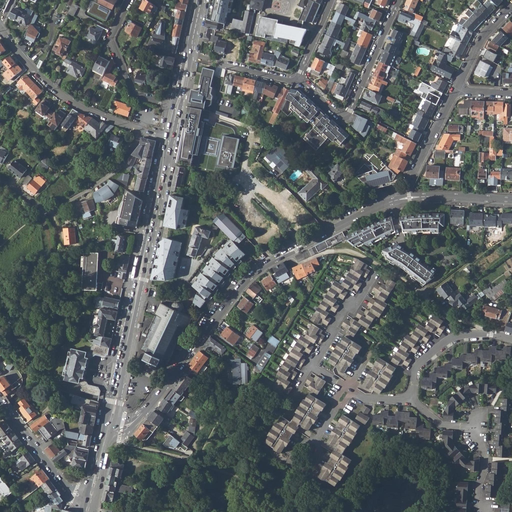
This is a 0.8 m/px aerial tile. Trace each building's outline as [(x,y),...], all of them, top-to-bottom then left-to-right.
[(0,0),(0,7),(4,13),(4,12),(10,0),(0,0)] [(101,0),(101,2),(113,8),(117,0),(101,0)] [(147,0),(144,0),(140,8),(150,13),(153,8),(157,11),(159,8),(147,0)] [(212,0),(208,20),(225,24),(227,12),(231,13),(231,8),(229,8),(230,1),(233,2),(233,0),(212,0)] [(251,7),(263,10),(265,1),(261,0),(251,0),(251,4),(248,4),(247,9),(250,10),(251,7)] [(312,23),(322,0),(300,0),(299,6),(304,8),(299,20),(303,21),(312,23)] [(407,0),(404,9),(413,13),(418,0),(422,0),(429,3),(430,1),(428,0),(407,0)] [(483,5),(491,13),(494,10),(493,9),(495,5),(497,7),(503,2),(501,0),(491,0),(489,2),(488,0),(483,5)] [(177,1),(175,9),(178,10),(186,12),(188,5),(180,3),(180,2),(177,1)] [(98,3),(95,2),(91,12),(107,19),(112,9),(98,3)] [(68,13),(74,16),(79,6),(73,3),(68,13)] [(473,13),(481,20),(484,17),(487,18),(491,13),(483,5),(481,3),(478,6),(479,6),(478,8),(473,13)] [(336,12),(345,16),(349,8),(340,4),(336,12)] [(15,7),(10,17),(15,20),(16,19),(27,25),(29,20),(31,21),(33,17),(31,16),(34,11),(26,7),(24,12),(15,7)] [(469,9),(465,14),(470,18),(467,21),(462,18),(459,24),(464,26),(472,31),(474,27),(476,28),(477,26),(477,25),(479,26),(483,22),(481,20),(473,13),(472,12),(469,9)] [(178,10),(176,17),(184,19),(186,12),(178,10)] [(376,20),(379,21),(382,14),(373,10),(370,17),(376,20)] [(225,24),(224,29),(240,33),(243,34),(249,35),(254,12),(246,11),(244,21),(233,19),(232,23),(232,25),(228,24),(225,24)] [(336,12),(326,35),(333,38),(336,40),(341,28),(340,28),(344,18),(355,23),(356,20),(353,20),(345,16),(336,12)] [(411,31),(416,33),(418,28),(421,22),(422,20),(414,17),(403,12),(399,20),(405,23),(406,21),(414,25),(411,31)] [(365,20),(361,29),(363,30),(368,32),(369,29),(372,30),(374,25),(376,20),(370,17),(359,13),(358,16),(365,20)] [(36,14),(21,43),(25,46),(29,40),(34,42),(41,29),(40,29),(42,25),(37,23),(35,26),(33,25),(38,15),(36,14)] [(176,17),(175,24),(183,26),(184,23),(184,19),(176,17)] [(257,36),(266,38),(266,39),(274,41),(275,37),(279,38),(279,42),(288,44),(289,39),(292,40),(291,43),(297,44),(297,45),(300,46),(303,40),(308,30),(302,28),(296,27),(278,23),(279,20),(261,17),(257,36)] [(164,22),(162,19),(149,45),(148,49),(154,50),(155,46),(165,48),(165,40),(165,33),(164,33),(164,22)] [(129,24),(126,31),(138,37),(142,28),(132,22),(132,21),(131,20),(128,24),(129,24)] [(208,20),(207,20),(206,27),(215,30),(217,30),(217,28),(224,29),(225,24),(208,20)] [(511,35),(511,22),(511,21),(503,29),(510,36),(511,35)] [(459,24),(455,32),(452,31),(449,37),(453,39),(456,41),(466,45),(473,31),(472,31),(464,26),(459,24)] [(90,27),(85,37),(97,43),(104,28),(97,25),(95,29),(90,27)] [(203,42),(208,43),(208,41),(213,42),(214,39),(215,35),(215,31),(215,30),(206,27),(203,42)] [(173,28),(172,37),(180,38),(182,30),(173,28)] [(404,33),(395,29),(392,36),(394,37),(391,44),(389,43),(385,50),(394,54),(397,49),(398,50),(403,39),(401,38),(404,33)] [(363,30),(357,44),(362,46),(367,48),(373,35),(368,32),(363,30)] [(501,31),(491,42),(499,46),(500,47),(509,38),(501,31)] [(217,43),(216,49),(217,52),(225,54),(228,43),(218,40),(219,35),(215,35),(214,39),(213,42),(217,43)] [(319,52),(330,57),(332,51),(330,50),(332,46),(335,47),(336,43),(338,44),(340,41),(336,40),(333,38),(326,35),(319,52)] [(56,44),(54,49),(58,51),(57,53),(63,56),(64,55),(67,56),(70,51),(68,50),(69,47),(68,46),(71,41),(65,38),(64,40),(60,37),(57,44),(56,44)] [(172,50),(172,53),(176,54),(180,38),(172,37),(172,41),(172,50)] [(225,54),(234,57),(236,48),(229,46),(231,39),(229,39),(228,43),(225,54)] [(452,50),(456,41),(453,39),(448,48),(452,50)] [(340,57),(346,59),(349,53),(344,51),(348,42),(346,41),(340,57)] [(453,56),(459,59),(466,45),(456,41),(452,50),(448,48),(445,47),(443,52),(453,56)] [(255,55),(247,53),(245,60),(261,64),(263,57),(264,53),(266,43),(260,42),(258,42),(256,42),(254,47),(257,48),(255,55)] [(487,49),(496,53),(499,46),(491,42),(487,49)] [(349,62),(359,66),(367,48),(362,46),(357,44),(349,62)] [(394,54),(385,50),(380,62),(391,66),(393,67),(395,63),(399,64),(402,58),(394,54)] [(483,58),(494,63),(498,56),(487,50),(483,58)] [(263,57),(261,64),(273,67),(274,61),(278,62),(281,55),(282,52),(276,51),(275,55),(264,53),(263,57)] [(451,62),(453,56),(443,52),(441,51),(436,60),(435,60),(431,69),(450,78),(455,69),(445,65),(447,60),(451,62)] [(163,55),(160,66),(166,68),(167,63),(174,65),(175,58),(163,55)] [(276,66),(286,70),(290,61),(289,61),(289,59),(281,55),(278,62),(276,66)] [(9,69),(17,63),(11,56),(4,62),(2,60),(0,61),(0,68),(5,64),(7,66),(2,70),(5,73),(9,69)] [(67,56),(63,64),(69,67),(67,72),(77,77),(79,74),(82,76),(86,68),(70,61),(71,58),(67,56)] [(100,56),(94,70),(104,75),(106,71),(106,70),(111,61),(100,56)] [(111,61),(106,70),(110,72),(115,63),(112,58),(111,61)] [(310,72),(318,76),(323,66),(330,69),(328,74),(331,75),(335,67),(316,58),(310,72)] [(475,73),(484,77),(490,66),(481,61),(475,73)] [(374,76),(384,80),(385,77),(384,76),(385,72),(388,73),(391,66),(380,62),(374,76)] [(5,73),(10,80),(22,70),(17,63),(9,69),(5,73)] [(202,84),(211,87),(216,67),(212,66),(212,70),(209,69),(204,68),(201,84),(202,84)] [(413,77),(416,79),(422,68),(418,66),(413,77)] [(511,67),(509,68),(509,74),(504,73),(503,83),(511,83),(511,67)] [(104,75),(102,79),(115,86),(118,80),(115,78),(116,76),(106,71),(104,75)] [(139,71),(136,82),(146,84),(148,75),(146,75),(147,72),(139,71)] [(342,78),(339,84),(349,88),(355,74),(350,72),(346,80),(342,78)] [(18,83),(16,85),(21,90),(23,88),(26,91),(35,84),(26,75),(18,83)] [(226,83),(234,85),(237,76),(232,75),(231,78),(227,77),(226,83)] [(243,89),(246,78),(237,76),(234,85),(241,87),(241,89),(243,89)] [(369,88),(379,92),(384,80),(374,76),(369,88)] [(323,77),(318,82),(325,89),(326,87),(329,81),(327,79),(326,80),(323,77)] [(257,81),(246,78),(243,89),(243,91),(254,94),(257,81)] [(326,87),(331,89),(334,82),(329,79),(329,81),(326,87)] [(434,88),(442,93),(447,83),(438,79),(434,88)] [(259,92),(264,94),(267,83),(257,81),(254,94),(252,99),(257,100),(259,92)] [(270,94),(275,96),(276,94),(280,96),(279,98),(273,111),(279,114),(286,99),(291,89),(285,87),(284,89),(283,91),(279,89),(279,87),(274,85),(274,87),(267,83),(264,94),(269,96),(270,94)] [(332,92),(337,94),(344,97),(345,97),(349,88),(339,84),(336,83),(332,92)] [(435,104),(436,105),(443,93),(442,93),(434,88),(422,83),(418,90),(423,92),(421,97),(423,98),(426,99),(435,104)] [(26,91),(34,100),(32,101),(36,105),(40,100),(37,97),(42,92),(35,84),(26,91)] [(192,103),(193,103),(199,104),(209,106),(212,104),(214,95),(212,93),(213,87),(211,87),(202,84),(202,86),(202,87),(200,87),(197,89),(197,90),(194,89),(192,91),(190,100),(192,103)] [(293,103),(300,92),(291,89),(286,99),(293,103)] [(364,98),(379,104),(383,96),(372,91),(370,91),(369,93),(367,92),(364,98)] [(303,96),(300,92),(293,103),(292,105),(295,109),(294,110),(308,123),(309,122),(311,121),(316,126),(315,127),(304,139),(317,151),(327,140),(329,137),(331,139),(334,142),(335,140),(341,145),(345,141),(350,136),(341,128),(340,129),(337,127),(339,125),(333,120),(332,121),(329,119),(330,118),(327,115),(326,116),(321,111),(322,110),(319,107),(317,108),(315,106),(316,105),(310,100),(309,101),(306,98),(308,97),(304,94),(303,96)] [(417,109),(419,109),(421,110),(426,99),(423,98),(417,109)] [(48,117),(52,111),(49,109),(50,108),(48,106),(49,105),(47,103),(48,102),(44,99),(44,100),(44,99),(43,99),(41,102),(42,102),(36,110),(44,116),(45,114),(48,117)] [(421,115),(427,118),(429,115),(431,116),(433,111),(432,110),(435,104),(426,99),(421,110),(419,109),(417,114),(418,114),(421,115)] [(113,100),(111,104),(116,106),(115,110),(114,112),(128,116),(130,110),(133,112),(136,104),(132,103),(131,106),(113,100)] [(458,114),(472,115),(472,101),(464,101),(464,106),(459,105),(458,114)] [(478,120),(484,121),(484,111),(485,102),(472,101),(472,115),(478,115),(478,120)] [(361,106),(378,114),(380,109),(363,102),(361,106)] [(485,102),(484,111),(495,112),(495,111),(495,102),(485,102)] [(501,119),(504,119),(505,105),(504,105),(504,103),(495,102),(495,111),(502,112),(501,119)] [(232,115),(239,117),(241,111),(235,109),(232,115)] [(51,119),(51,120),(59,126),(66,114),(62,111),(61,113),(60,112),(58,113),(56,112),(55,113),(52,111),(48,117),(51,119)] [(69,128),(73,123),(75,120),(73,119),(74,117),(69,114),(62,125),(69,128)] [(75,120),(73,123),(77,126),(79,124),(85,128),(93,118),(92,118),(87,116),(86,117),(85,116),(85,115),(81,114),(75,120)] [(194,154),(198,154),(202,135),(203,136),(204,128),(203,128),(205,121),(201,120),(202,115),(196,114),(194,154)] [(427,118),(421,115),(418,114),(412,124),(414,125),(424,130),(429,119),(427,118)] [(368,120),(357,115),(354,121),(356,122),(355,123),(354,123),(353,126),(365,137),(367,135),(371,126),(366,124),(368,120)] [(93,118),(85,128),(97,138),(102,132),(107,133),(114,126),(107,124),(106,125),(103,122),(102,123),(101,125),(99,123),(93,118)] [(388,129),(377,123),(376,128),(373,133),(376,134),(378,129),(386,132),(388,129)] [(271,130),(283,142),(287,138),(274,124),(271,130)] [(408,137),(418,142),(424,130),(414,125),(408,137)] [(491,137),(494,137),(494,127),(492,127),(492,132),(484,132),(483,134),(483,136),(491,137)] [(404,144),(401,150),(397,148),(394,154),(398,156),(404,159),(407,154),(410,156),(416,143),(397,133),(395,139),(404,144)] [(449,151),(454,140),(460,140),(461,135),(445,134),(439,144),(439,150),(446,150),(449,151)] [(112,135),(108,145),(120,149),(124,139),(112,135)] [(223,136),(217,164),(234,168),(240,139),(223,136)] [(140,144),(132,154),(152,159),(156,141),(148,139),(142,137),(140,144)] [(287,161),(291,157),(278,144),(266,156),(271,161),(272,160),(283,172),(291,164),(287,161)] [(0,162),(3,164),(9,154),(0,149),(0,162)] [(488,153),(479,153),(479,161),(480,161),(479,166),(482,166),(483,162),(487,159),(488,153)] [(132,154),(127,163),(133,166),(138,169),(141,170),(142,167),(150,169),(152,159),(144,157),(143,164),(135,162),(137,156),(132,154)] [(399,178),(397,176),(391,169),(388,166),(374,154),(368,160),(385,175),(383,177),(375,170),(373,171),(365,164),(355,174),(372,190),(397,183),(399,178)] [(403,171),(408,161),(404,159),(398,156),(394,154),(389,164),(393,166),(391,169),(397,176),(403,171)] [(13,173),(19,164),(14,160),(8,169),(13,173)] [(248,171),(250,173),(259,162),(256,160),(248,171)] [(42,161),(40,164),(47,170),(49,167),(47,165),(42,161)] [(127,163),(123,167),(130,171),(133,166),(127,163)] [(314,179),(309,184),(317,192),(321,188),(323,189),(328,184),(309,163),(304,168),(314,179)] [(328,175),(336,182),(347,171),(339,163),(328,175)] [(21,178),(27,170),(19,164),(13,173),(21,178)] [(172,190),(181,194),(181,193),(180,192),(185,168),(185,166),(177,165),(172,190)] [(440,171),(440,167),(428,166),(427,178),(432,178),(431,185),(443,186),(444,172),(440,171)] [(140,174),(139,177),(147,179),(150,169),(142,167),(141,170),(138,169),(136,173),(140,174)] [(446,179),(460,180),(461,169),(447,168),(446,179)] [(502,169),(502,168),(500,168),(500,169),(496,169),(496,170),(492,169),(492,171),(491,171),(491,175),(489,175),(488,184),(490,185),(489,190),(496,190),(496,185),(501,185),(501,180),(501,179),(502,169)] [(466,188),(477,189),(478,179),(475,179),(475,174),(467,173),(467,169),(463,169),(463,178),(466,179),(466,188)] [(501,180),(511,180),(511,169),(502,169),(501,179),(501,180)] [(118,179),(117,180),(127,186),(130,175),(124,173),(118,179)] [(39,174),(27,187),(35,194),(47,180),(39,174)] [(147,179),(139,177),(138,182),(137,186),(136,191),(144,196),(147,179)] [(108,178),(93,189),(96,197),(97,203),(105,200),(106,200),(114,194),(119,185),(108,178)] [(315,194),(317,192),(309,184),(307,185),(315,194)] [(299,193),(307,201),(315,194),(307,185),(299,193)] [(287,199),(291,195),(285,188),(281,192),(283,194),(282,195),(285,197),(285,196),(287,199)] [(124,189),(116,223),(137,227),(143,201),(124,189)] [(193,199),(201,203),(203,197),(196,194),(193,199)] [(171,195),(165,226),(178,230),(185,197),(171,195)] [(339,200),(344,206),(349,201),(343,195),(339,200)] [(83,202),(86,212),(99,207),(97,203),(96,197),(83,202)] [(280,205),(284,209),(290,204),(286,200),(280,205)] [(281,215),(284,218),(287,218),(290,215),(291,217),(299,209),(292,202),(290,204),(284,209),(281,212),(281,215)] [(214,221),(238,245),(246,236),(222,212),(219,210),(214,216),(216,218),(214,221)] [(451,210),(451,223),(464,224),(464,211),(451,210)] [(470,225),(482,226),(483,214),(471,213),(470,225)] [(503,214),(503,223),(511,223),(511,213),(503,213),(503,214)] [(412,215),(400,218),(403,228),(403,231),(405,237),(444,235),(445,214),(412,215)] [(503,214),(497,214),(497,216),(493,216),(493,215),(485,214),(485,226),(491,227),(491,226),(496,226),(496,227),(502,227),(503,223),(503,214)] [(346,231),(343,232),(347,240),(354,247),(364,252),(396,237),(395,230),(392,220),(392,217),(380,220),(355,232),(356,228),(348,232),(348,230),(346,231)] [(400,218),(392,220),(395,230),(403,228),(400,218)] [(259,233),(267,242),(279,229),(271,221),(259,233)] [(188,254),(196,256),(199,249),(203,236),(209,238),(211,231),(196,227),(190,246),(190,247),(188,254)] [(66,236),(67,244),(77,243),(75,228),(64,229),(65,236),(66,236)] [(308,250),(312,256),(319,253),(342,241),(343,242),(347,240),(343,232),(334,236),(308,250)] [(106,237),(106,240),(105,242),(106,242),(113,241),(113,246),(114,246),(117,247),(116,249),(116,251),(123,252),(126,236),(119,235),(118,240),(106,237)] [(161,242),(153,280),(174,279),(182,243),(167,238),(161,242)] [(213,257),(192,285),(199,290),(194,302),(202,308),(230,270),(247,253),(231,240),(213,257)] [(398,269),(420,288),(435,277),(433,276),(436,272),(408,251),(406,251),(403,250),(404,248),(398,245),(397,243),(384,250),(384,252),(382,252),(383,254),(381,255),(383,260),(398,269)] [(99,253),(84,252),(82,290),(97,290),(99,253)] [(295,256),(299,262),(305,259),(302,253),(295,256)] [(121,264),(120,271),(127,273),(130,256),(123,255),(122,260),(121,263),(121,264)] [(323,255),(317,258),(319,264),(326,261),(328,255),(323,255)] [(302,264),(308,275),(315,271),(314,268),(320,265),(319,264),(317,258),(302,264)] [(357,258),(340,284),(345,287),(350,290),(353,287),(357,289),(361,283),(357,280),(360,274),(365,277),(369,270),(365,267),(367,264),(357,258)] [(274,274),(278,281),(289,275),(288,272),(288,271),(284,262),(274,268),(277,273),(274,274)] [(293,268),(298,279),(308,275),(302,264),(294,268),(293,268)] [(461,271),(465,276),(470,272),(468,270),(471,268),(469,265),(461,271)] [(263,281),(268,290),(277,285),(271,276),(263,281)] [(337,369),(344,373),(348,366),(350,367),(354,360),(353,359),(357,353),(358,354),(362,347),(351,340),(361,324),(367,328),(376,315),(379,317),(387,305),(383,302),(396,282),(385,276),(383,279),(379,276),(377,280),(381,283),(379,286),(375,283),(371,290),(375,293),(373,296),(377,299),(375,302),(371,299),(367,305),(371,308),(369,311),(366,309),(364,312),(359,310),(355,316),(360,319),(358,322),(351,318),(349,321),(345,318),(341,325),(345,328),(343,331),(346,333),(340,343),(339,342),(331,355),(332,356),(328,362),(337,368),(337,369)] [(311,319),(321,326),(323,322),(327,325),(331,318),(327,316),(331,309),(335,312),(339,305),(335,303),(339,296),(343,299),(347,292),(343,290),(345,287),(340,284),(335,280),(311,319)] [(492,290),(486,295),(490,300),(509,285),(506,281),(493,290),(492,290)] [(253,299),(259,304),(263,300),(257,294),(261,290),(261,289),(256,282),(248,292),(254,298),(253,299)] [(448,302),(459,294),(456,290),(454,292),(447,282),(436,290),(444,300),(446,299),(448,302)] [(279,288),(277,285),(268,290),(270,293),(279,288)] [(482,292),(485,296),(486,295),(492,290),(489,286),(482,292)] [(459,294),(448,302),(456,308),(459,305),(461,307),(461,306),(465,311),(479,300),(474,295),(466,301),(460,293),(459,294)] [(97,307),(100,308),(108,309),(109,307),(119,309),(121,300),(106,297),(106,298),(99,297),(97,307)] [(249,310),(252,313),(257,306),(245,297),(238,306),(247,313),(249,310)] [(143,350),(169,362),(175,349),(185,328),(187,329),(192,317),(185,313),(186,311),(184,310),(184,306),(182,303),(179,302),(176,302),(173,305),(171,304),(169,306),(162,303),(156,314),(157,315),(158,316),(151,332),(149,331),(150,329),(145,327),(143,332),(147,334),(147,335),(149,336),(143,350)] [(485,316),(496,319),(499,320),(502,311),(484,306),(482,312),(486,313),(485,316)] [(100,308),(99,314),(100,314),(100,316),(99,324),(97,323),(96,324),(95,326),(96,328),(97,328),(96,335),(104,337),(106,327),(108,318),(116,320),(118,311),(108,309),(100,308)] [(372,389),(378,393),(382,387),(384,387),(392,375),(390,374),(397,364),(400,367),(402,363),(407,366),(411,360),(406,357),(411,351),(415,354),(420,347),(415,344),(417,341),(421,343),(422,340),(427,342),(431,336),(427,334),(429,330),(434,334),(436,331),(441,334),(445,327),(441,324),(445,318),(441,315),(438,318),(433,315),(425,328),(419,324),(411,337),(408,335),(389,364),(378,357),(374,364),(376,365),(372,371),(371,370),(366,377),(367,377),(362,385),(371,390),(372,389)] [(231,322),(238,328),(240,325),(233,319),(231,322)] [(272,389),(282,395),(284,392),(288,394),(292,388),(288,385),(290,382),(287,380),(288,377),(292,380),(297,373),(292,370),(296,364),(301,367),(305,360),(300,357),(304,351),(309,354),(313,348),(308,345),(310,341),(314,343),(316,340),(320,343),(324,336),(320,333),(322,330),(312,324),(304,337),(301,335),(277,374),(280,376),(272,389)] [(247,335),(256,342),(264,332),(254,325),(251,328),(252,329),(247,335)] [(222,335),(235,345),(241,337),(228,327),(222,335)] [(90,338),(89,341),(93,342),(109,348),(110,348),(112,338),(104,337),(96,335),(95,339),(90,338)] [(268,341),(277,347),(280,342),(272,335),(268,341)] [(207,342),(223,355),(228,349),(211,336),(207,342)] [(81,391),(99,396),(101,391),(98,388),(88,385),(84,378),(89,358),(97,354),(105,356),(105,352),(109,351),(109,348),(93,342),(91,350),(88,352),(70,348),(63,378),(80,383),(83,386),(81,391)] [(260,348),(254,344),(250,350),(247,356),(252,359),(253,357),(254,357),(260,348)] [(421,388),(432,389),(432,383),(436,384),(437,377),(447,378),(448,372),(452,372),(452,368),(462,369),(462,363),(477,364),(478,358),(481,358),(481,361),(492,362),(492,356),(496,356),(496,361),(506,361),(506,355),(510,355),(510,361),(511,360),(511,351),(510,351),(511,347),(503,347),(503,351),(496,351),(496,346),(489,346),(489,351),(475,350),(474,354),(467,353),(467,355),(460,355),(460,359),(452,359),(452,364),(445,364),(445,367),(437,367),(437,373),(430,373),(430,378),(422,378),(421,388)] [(257,367),(262,371),(273,352),(268,349),(257,367)] [(189,366),(198,373),(209,358),(200,351),(189,366)] [(359,363),(365,367),(370,361),(363,357),(359,363)] [(234,364),(234,383),(242,383),(241,359),(237,358),(237,360),(231,360),(231,364),(234,364)] [(10,362),(6,368),(10,371),(14,364),(10,362)] [(178,381),(187,388),(198,373),(189,366),(178,381)] [(273,449),(280,453),(285,445),(286,446),(290,440),(289,439),(292,433),(294,434),(298,427),(297,426),(299,423),(302,425),(301,426),(308,431),(312,424),(313,424),(318,418),(316,417),(320,410),(322,411),(326,405),(315,398),(325,382),(315,375),(313,379),(309,376),(305,383),(309,386),(307,389),(310,391),(304,400),(303,399),(294,412),(296,413),(290,422),(280,416),(276,422),(275,421),(267,434),(268,435),(264,441),(274,447),(273,449)] [(4,376),(0,379),(0,388),(3,392),(11,385),(4,376)] [(11,385),(3,392),(6,396),(9,393),(10,394),(12,393),(11,392),(20,384),(17,381),(11,385)] [(182,395),(187,388),(178,381),(172,388),(182,395)] [(444,419),(453,419),(453,417),(455,416),(453,415),(454,411),(452,411),(456,405),(457,406),(458,404),(460,404),(461,402),(465,399),(467,399),(467,396),(469,395),(468,394),(475,391),(475,393),(478,393),(479,394),(481,393),(486,394),(487,395),(489,394),(492,394),(492,392),(496,392),(496,385),(476,383),(463,389),(463,388),(451,399),(445,411),(444,411),(444,419)] [(328,392),(334,396),(338,390),(332,386),(328,392)] [(166,399),(170,402),(177,394),(172,391),(166,399)] [(174,405),(181,396),(178,393),(177,394),(170,402),(174,405)] [(71,394),(70,395),(73,397),(72,403),(82,405),(82,404),(84,404),(84,406),(82,413),(96,416),(99,402),(98,402),(71,394)] [(347,404),(353,408),(357,401),(351,397),(347,404)] [(25,398),(19,403),(22,407),(19,409),(29,421),(37,415),(25,398)] [(498,457),(507,458),(507,450),(509,450),(509,446),(506,446),(506,441),(504,441),(505,434),(508,435),(509,430),(507,430),(507,419),(506,418),(506,415),(508,415),(508,411),(511,411),(511,406),(511,407),(511,404),(511,398),(501,398),(501,402),(503,403),(503,406),(501,406),(501,410),(495,410),(495,415),(496,415),(496,418),(495,418),(494,422),(498,422),(498,429),(496,429),(495,441),(493,440),(493,445),(496,445),(496,449),(498,449),(498,457)] [(158,408),(167,414),(172,406),(173,406),(174,405),(170,402),(166,399),(164,399),(161,402),(158,408)] [(359,412),(355,418),(362,422),(365,424),(369,417),(366,416),(370,409),(363,405),(359,412)] [(189,414),(192,416),(196,419),(197,414),(191,410),(189,414)] [(149,418),(159,425),(164,418),(155,411),(149,418)] [(420,438),(430,438),(430,429),(424,429),(424,424),(416,424),(417,417),(410,417),(410,412),(396,412),(396,416),(389,415),(389,411),(381,411),(381,415),(374,414),(374,424),(384,425),(385,419),(388,419),(388,425),(399,426),(399,420),(406,420),(406,427),(416,427),(416,432),(420,432),(420,438)] [(82,413),(81,423),(82,423),(94,425),(96,416),(82,413)] [(36,432),(40,429),(49,422),(50,421),(52,419),(51,417),(48,419),(45,415),(31,426),(36,432)] [(349,446),(357,432),(356,432),(362,422),(355,418),(353,422),(342,415),(338,422),(340,422),(336,429),(335,428),(331,435),(332,435),(327,443),(333,447),(334,446),(337,448),(335,450),(334,450),(330,456),(331,457),(327,463),(326,462),(322,469),(323,469),(319,477),(325,481),(326,480),(335,486),(339,479),(340,480),(349,467),(347,467),(351,460),(342,454),(347,445),(349,446)] [(144,424),(154,431),(159,425),(149,418),(144,424)] [(5,420),(0,424),(0,439),(3,438),(12,430),(5,420)] [(49,422),(40,429),(47,439),(57,432),(49,422)] [(82,423),(80,433),(92,435),(94,425),(82,423)] [(146,441),(154,431),(144,424),(136,433),(143,439),(146,441)] [(12,430),(3,438),(13,451),(22,443),(12,430)] [(85,440),(84,445),(90,446),(92,435),(80,433),(66,430),(67,434),(67,436),(85,440)] [(194,436),(187,431),(185,434),(180,441),(184,443),(187,446),(194,436)] [(473,471),(475,472),(476,471),(479,471),(480,458),(475,458),(475,461),(468,460),(463,455),(466,452),(459,445),(457,448),(452,442),(453,436),(456,436),(457,431),(444,431),(444,433),(442,434),(444,436),(443,439),(445,439),(448,450),(447,451),(449,454),(449,456),(451,456),(455,460),(455,462),(457,462),(458,464),(460,463),(471,469),(471,470),(473,471)] [(171,443),(180,449),(184,443),(180,441),(175,437),(171,443)] [(54,443),(46,450),(52,458),(61,451),(54,443)] [(70,445),(64,449),(67,454),(69,456),(71,457),(72,457),(74,458),(87,460),(89,450),(77,447),(70,445)] [(61,451),(52,458),(56,463),(67,454),(64,449),(61,451)] [(23,456),(21,458),(28,467),(36,461),(29,452),(26,454),(23,456)] [(16,461),(23,470),(28,467),(21,458),(16,461)] [(74,458),(73,467),(85,470),(87,460),(74,458)] [(117,475),(121,477),(121,476),(124,464),(111,461),(109,474),(117,475)] [(489,473),(488,478),(490,478),(490,481),(488,480),(488,485),(485,484),(485,489),(487,489),(486,492),(485,492),(485,496),(497,497),(497,493),(496,493),(496,490),(498,490),(498,486),(500,486),(500,481),(499,481),(499,478),(501,478),(501,474),(504,474),(504,470),(502,470),(502,467),(504,467),(504,463),(492,462),(492,466),(493,466),(493,469),(491,469),(491,473),(489,473)] [(42,469),(26,482),(33,492),(41,485),(49,479),(42,469)] [(0,474),(0,502),(14,492),(0,474)] [(109,474),(106,484),(114,486),(115,481),(118,481),(118,482),(120,483),(121,477),(117,475),(109,474)] [(49,479),(41,485),(46,491),(45,492),(48,496),(57,490),(49,479)] [(114,486),(106,484),(105,490),(115,492),(115,491),(130,492),(131,486),(120,484),(120,487),(116,486),(118,482),(118,481),(115,481),(114,486)] [(469,511),(470,503),(467,503),(468,487),(471,488),(471,483),(458,482),(458,485),(456,486),(458,488),(458,491),(460,491),(459,499),(457,499),(457,502),(455,503),(457,504),(456,510),(455,511),(456,511),(469,511)] [(178,495),(189,496),(190,488),(178,488),(178,495)] [(57,490),(48,496),(51,500),(52,501),(53,501),(61,495),(57,490)] [(105,501),(110,502),(110,500),(113,501),(115,492),(105,490),(103,500),(105,501)] [(60,504),(64,500),(61,495),(53,501),(52,501),(51,500),(50,501),(51,502),(53,503),(60,504)] [(508,511),(510,501),(506,501),(506,498),(497,497),(497,501),(500,501),(499,511),(508,511)]
